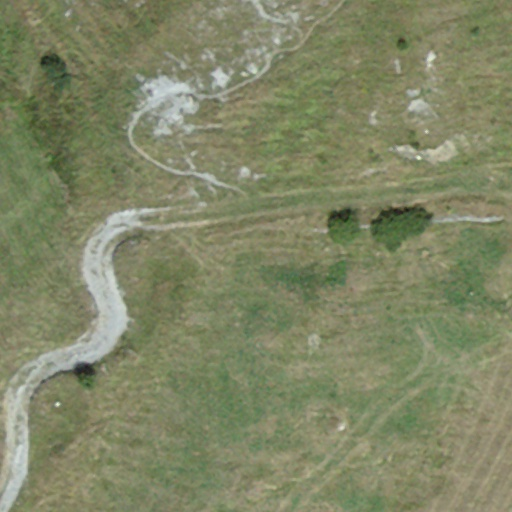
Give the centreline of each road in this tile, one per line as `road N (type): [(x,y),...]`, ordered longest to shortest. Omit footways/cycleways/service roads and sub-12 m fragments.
road 1 (track): [(0,482),(8,412),(22,375),(70,363),(101,334),(102,308),(86,279),(91,244),(116,228),(230,218)]
road 2 (track): [(230,218),(487,189),(511,193)]
